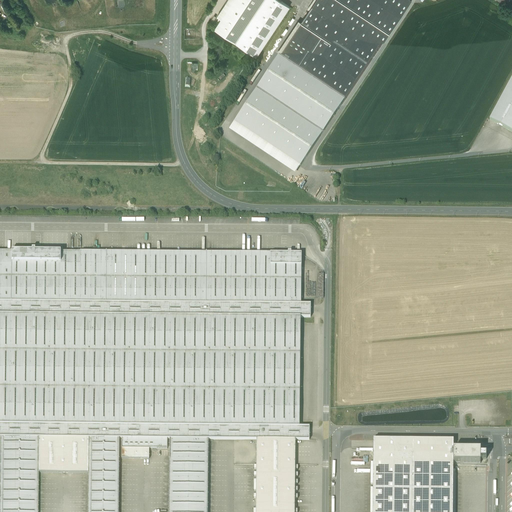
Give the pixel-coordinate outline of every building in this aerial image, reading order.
[(233,0),(214,29),(235,43),(263,0),(233,0)] [(278,0),(263,0),(235,43),(256,57),(289,7),(278,0)] [(315,0),(278,56),(345,100),(411,0),(315,0)] [(19,5),(11,9),(14,16),(22,12),(19,5)] [(345,100),(278,56),(256,89),(322,133),(345,100)] [(511,77),(489,120),(511,132),(511,77)] [(322,133),(256,89),(234,123),(300,167),(322,133)] [(288,255),(34,253),(34,251),(31,251),(31,253),(0,252),(0,437),(38,438),(89,438),(119,439),(122,439),(122,449),(122,459),(149,459),(149,449),(167,449),(167,439),(170,439),(208,440),(257,440),(295,441),(309,441),(310,428),(299,427),(301,319),(311,319),(311,306),(301,305),(302,255),(291,255),(291,253),(288,253),(288,255)] [(38,438),(0,437),(0,511),(37,511),(38,473),(38,438)] [(89,438),(38,438),(38,473),(88,473),(89,438)] [(118,511),(119,439),(89,438),(88,473),(87,511),(118,511)] [(207,511),(208,440),(170,439),(168,511),(207,511)] [(294,511),(295,441),(257,440),(255,511),(294,511)] [(453,442),(373,441),(372,511),(452,511),(453,467),(453,454),(453,447),(453,442)] [(480,454),(453,454),(453,467),(480,468),(480,463),(486,463),(486,459),(480,458),(480,454)]
